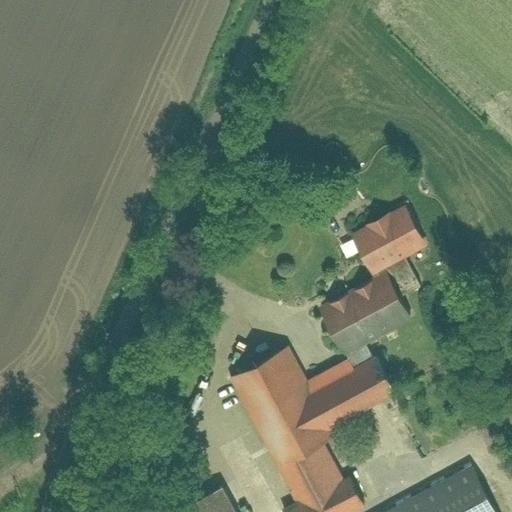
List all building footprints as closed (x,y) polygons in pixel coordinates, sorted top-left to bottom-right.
[(347,234),(369,275),(422,246),(399,205),(347,234)] [(342,358),(405,317),(377,274),(314,315),(342,358)] [(272,354),(227,378),(294,501),(280,508),(281,511),(348,511),(358,507),(320,437),(388,400),(364,357),(295,395),(272,354)] [(491,511),(467,469),(388,511),(491,511)] [(231,511),(218,487),(172,511),(231,511)]
